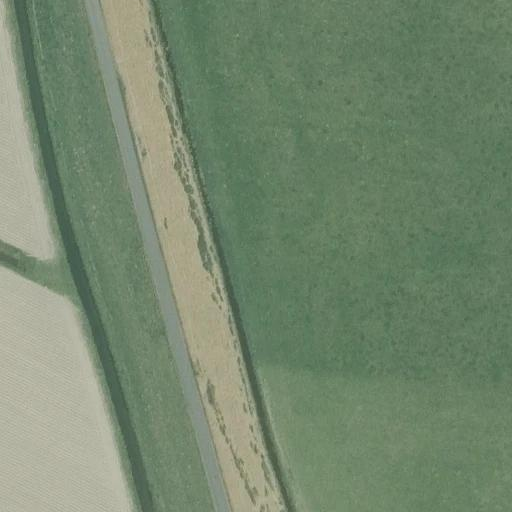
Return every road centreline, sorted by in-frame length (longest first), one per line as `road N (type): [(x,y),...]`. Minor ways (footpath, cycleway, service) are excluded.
road 1 (unclassified): [(223,511),(89,0)]
road 2 (track): [(257,511),(175,347)]
